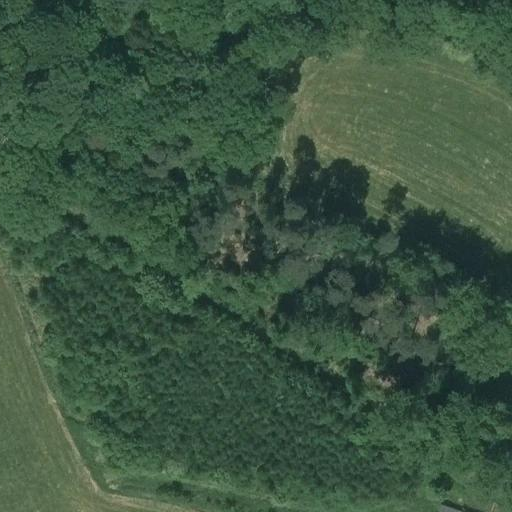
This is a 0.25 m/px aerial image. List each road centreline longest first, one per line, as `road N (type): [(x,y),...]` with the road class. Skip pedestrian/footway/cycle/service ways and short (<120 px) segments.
road 1 (track): [(0,164),(511,502)]
road 2 (track): [(242,136),(0,119)]
